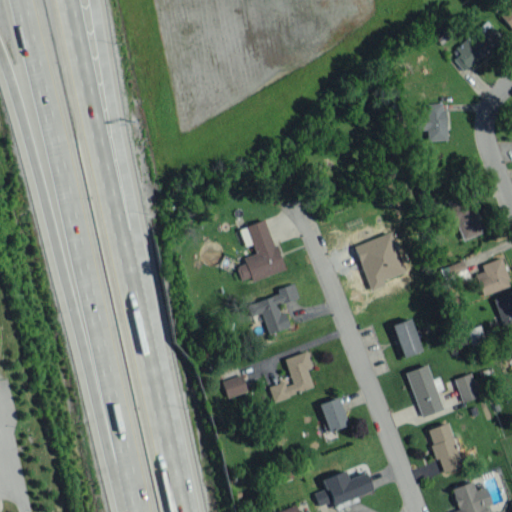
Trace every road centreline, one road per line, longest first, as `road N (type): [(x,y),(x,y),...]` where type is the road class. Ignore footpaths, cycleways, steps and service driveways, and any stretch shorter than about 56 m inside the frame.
road 1 (motorway): [(188,511),(83,31)]
road 2 (residential): [(418,511),(293,193)]
road 3 (motorway): [(15,0),(71,259)]
road 4 (motorway): [(71,259),(130,511)]
road 5 (motorway): [(0,53),(52,238),(71,259)]
